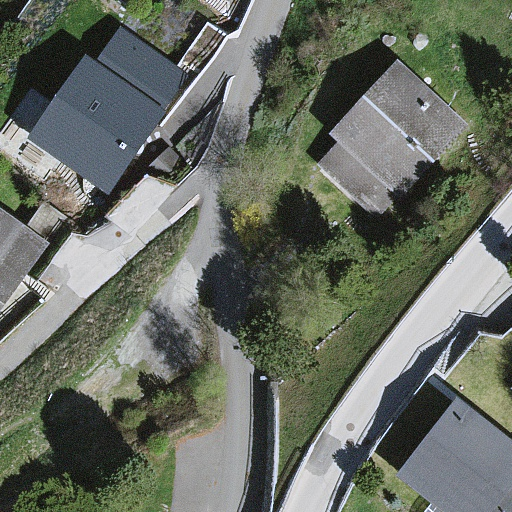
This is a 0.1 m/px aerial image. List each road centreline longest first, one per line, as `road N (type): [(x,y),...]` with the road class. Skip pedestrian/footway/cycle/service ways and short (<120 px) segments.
road 1 (residential): [(276,0),(225,123),(222,229),(245,460),(237,511)]
road 2 (residential): [(511,235),(336,456),(311,511)]
